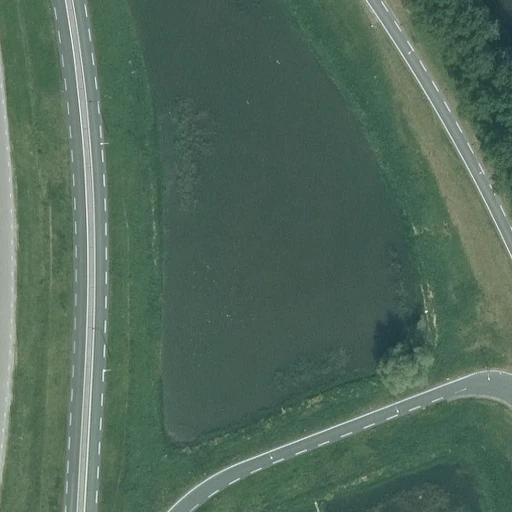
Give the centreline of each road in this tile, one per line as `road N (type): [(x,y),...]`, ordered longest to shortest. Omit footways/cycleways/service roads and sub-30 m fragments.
road 1 (primary): [(58,0),(81,245),(70,511)]
road 2 (primary): [(89,511),(100,254),(77,0)]
road 3 (primary): [(179,511),(230,475),(328,434),(469,381),(511,383)]
road 4 (primary): [(511,245),(440,103),(371,0)]
road 5 (unclassified): [(0,369),(0,167)]
